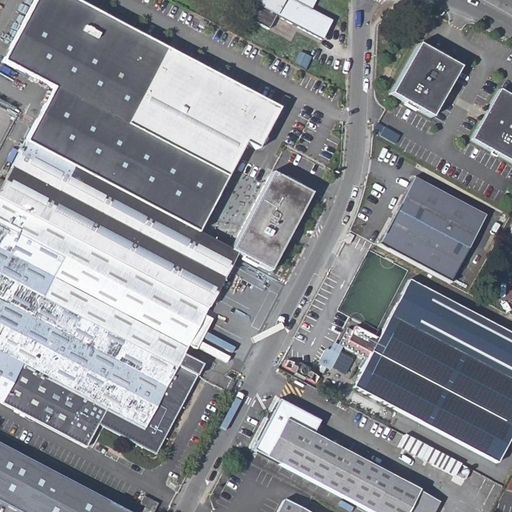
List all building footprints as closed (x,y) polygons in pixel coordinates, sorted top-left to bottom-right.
[(71,0),(34,0),(1,62),(53,89),(0,187),(0,403),(86,449),(99,425),(154,455),(196,375),(201,366),(186,358),(182,355),(204,313),(235,254),(268,272),(309,194),(270,174),(229,251),(196,234),(243,144),(256,150),(278,109),(71,0)] [(256,0),(246,20),(268,31),(275,17),(321,41),(329,24),(320,19),(309,13),(313,5),(314,2),(310,0),(256,0)] [(309,13),(320,19),(324,11),(313,5),(309,13)] [(414,45),(386,96),(428,119),(456,68),(414,45)] [(511,98),(495,90),(467,141),(511,165),(511,98)] [(235,172),(217,205),(235,214),(252,181),(235,172)] [(412,176),(376,243),(449,281),(484,214),(412,176)] [(511,335),(407,281),(383,326),(376,339),(357,329),(355,334),(351,332),(346,329),(337,344),(366,360),(351,388),(495,463),(511,430),(511,335)] [(182,355),(186,358),(208,315),(204,313),(182,355)] [(405,511),(417,491),(314,436),(320,423),(278,401),(252,451),(368,511),(405,511)] [(460,465),(371,418),(365,428),(454,475),(460,465)] [(0,490),(18,456),(0,446),(0,490)] [(123,511),(18,456),(0,490),(0,503),(17,511),(123,511)] [(464,482),(450,511),(480,511),(489,493),(464,482)] [(405,511),(432,511),(438,502),(417,491),(405,511)] [(143,497),(138,506),(143,509),(148,511),(153,511),(157,504),(143,497)] [(303,511),(283,501),(277,511),(303,511)]
